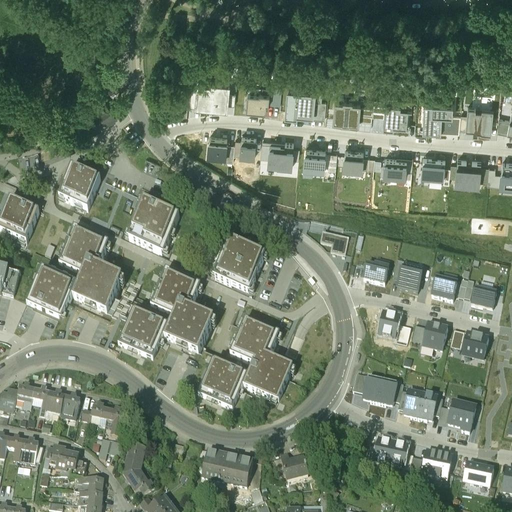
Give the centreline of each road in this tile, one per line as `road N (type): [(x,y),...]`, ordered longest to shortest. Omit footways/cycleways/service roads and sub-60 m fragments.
road 1 (tertiary): [(325,396),(284,426),(244,437),(181,421),(120,372),(75,353),(39,354),(2,371)]
road 2 (residential): [(155,140),(223,124),(511,151)]
road 3 (tertiary): [(155,140),(187,173),(300,245),(339,298)]
road 4 (residential): [(325,396),(412,433),(511,454)]
road 5 (residential): [(339,298),(369,297),(511,329)]
road 6 (tertiary): [(142,0),(127,47),(128,82),(155,140)]
road 7 (residential): [(0,428),(67,444),(118,492)]
road 8 (residential): [(2,371),(119,402)]
